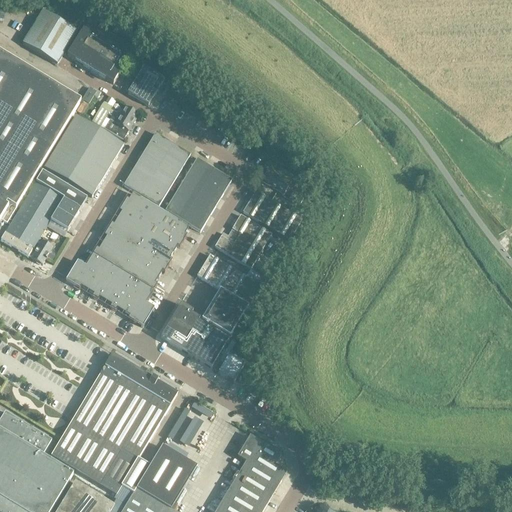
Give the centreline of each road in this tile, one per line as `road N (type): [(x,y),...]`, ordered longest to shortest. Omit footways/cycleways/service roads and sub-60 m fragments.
road 1 (unclassified): [(152,116),(208,144),(238,171),(241,185),(143,352)]
road 2 (unclassified): [(280,511),(296,469),(288,450),(143,352)]
road 3 (unclassified): [(51,292),(152,116)]
road 4 (unknown): [(0,354),(73,396),(93,368),(78,349)]
